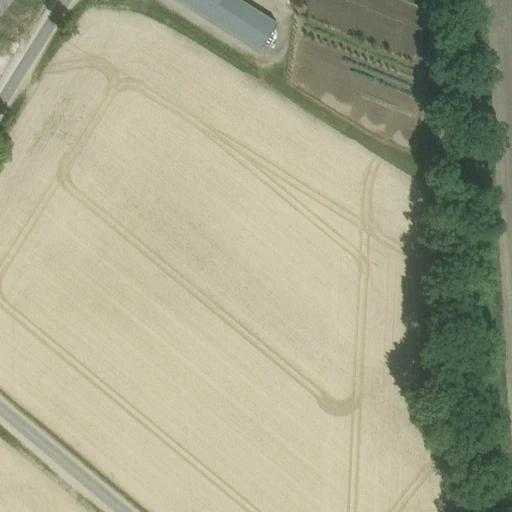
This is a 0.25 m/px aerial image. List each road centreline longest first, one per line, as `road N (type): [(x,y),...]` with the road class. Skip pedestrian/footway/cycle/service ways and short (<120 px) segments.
road 1 (unclassified): [(126,511),(0,406)]
road 2 (unclassified): [(0,108),(68,0)]
